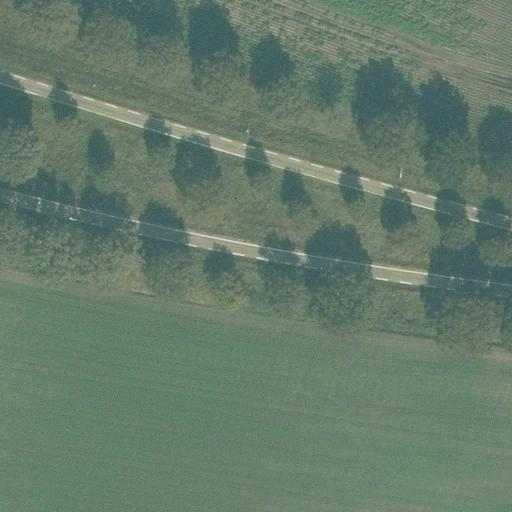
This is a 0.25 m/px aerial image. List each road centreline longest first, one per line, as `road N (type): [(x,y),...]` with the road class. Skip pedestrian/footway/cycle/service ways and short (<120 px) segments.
road 1 (primary): [(511,223),(0,78)]
road 2 (primary): [(0,195),(206,244),(511,292)]
